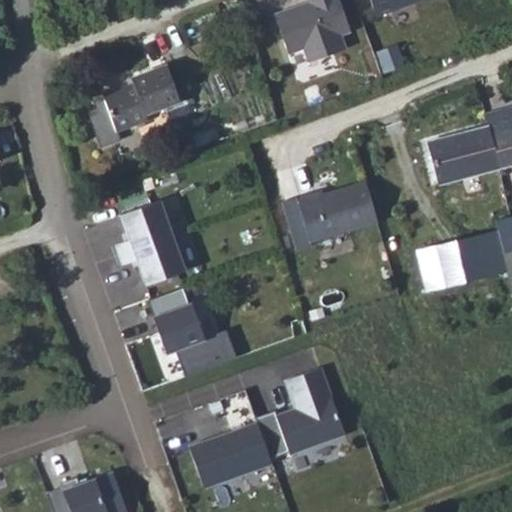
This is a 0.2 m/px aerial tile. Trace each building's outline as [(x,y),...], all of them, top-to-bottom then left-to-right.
[(40,0),(49,27),(74,20),(67,0),(40,0)] [(297,9),(277,16),(291,56),(306,51),(311,65),(349,52),(344,38),(353,35),(340,0),(308,0),(312,8),(298,13),(297,9)] [(370,0),(376,15),(418,0),(370,0)] [(188,58),(172,54),(140,64),(142,73),(105,84),(118,122),(152,112),(151,103),(186,91),(185,89),(194,71),(188,58)] [(511,64),(501,68),(507,86),(511,84),(511,64)] [(511,113),(485,120),(499,174),(511,170),(511,113)] [(499,174),(485,120),(474,123),(476,133),(430,145),(441,188),(499,174)] [(365,181),(316,196),(315,192),(297,197),(310,242),(377,222),(365,181)] [(159,201),(121,215),(130,239),(116,244),(124,264),(137,259),(146,283),(184,269),(159,201)] [(511,276),(511,222),(511,223),(497,227),(500,238),(511,276)] [(511,277),(511,276),(500,238),(420,262),(432,302),(511,277)] [(191,304),(152,318),(164,352),(203,338),(191,304)] [(319,368),(285,380),(297,412),(289,415),(287,412),(276,416),(274,411),(255,418),(256,422),(270,457),(288,450),(289,453),(344,433),(319,368)] [(256,422),(189,447),(204,487),(271,462),(270,457),(256,422)] [(76,477),(59,483),(70,511),(125,511),(111,472),(79,483),(76,477)]
